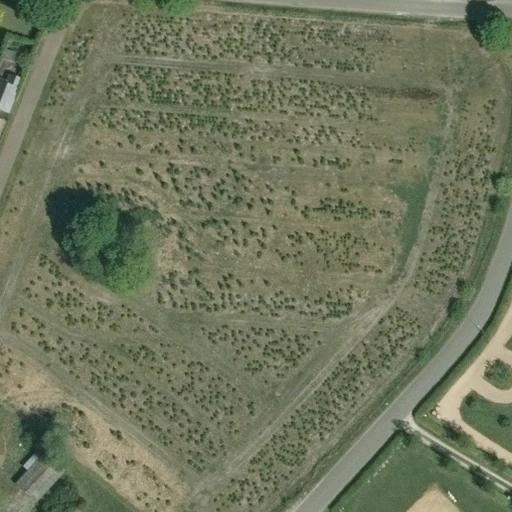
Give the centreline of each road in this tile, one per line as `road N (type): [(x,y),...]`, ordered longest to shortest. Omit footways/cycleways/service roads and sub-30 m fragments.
road 1 (unclassified): [(307,511),(443,360),(503,272),(511,244)]
road 2 (unclassified): [(511,16),(321,0)]
